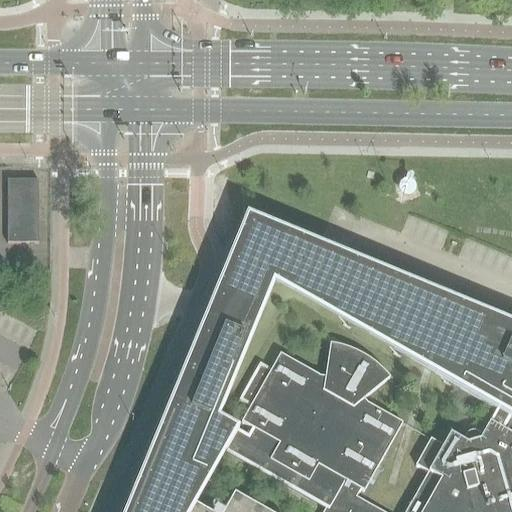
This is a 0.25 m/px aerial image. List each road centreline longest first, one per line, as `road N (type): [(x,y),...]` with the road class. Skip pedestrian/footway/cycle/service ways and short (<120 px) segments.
road 1 (primary): [(511,72),(141,64)]
road 2 (primary): [(142,110),(511,115)]
road 3 (tertiary): [(91,461),(137,307),(142,110)]
road 4 (tertiary): [(108,110),(100,303),(56,447)]
